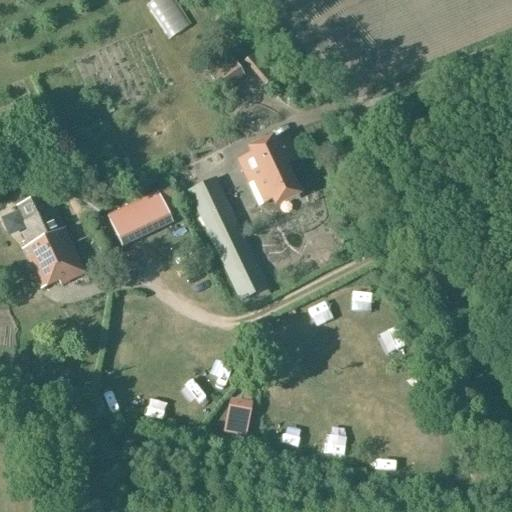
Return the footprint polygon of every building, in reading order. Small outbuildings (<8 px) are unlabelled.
[(187,30),(167,0),(152,0),(144,5),(169,43),(187,30)] [(210,76),(222,94),(245,77),(231,59),(210,76)] [(274,209),(302,195),(289,167),(300,161),(288,137),(276,143),(273,136),(245,149),(248,156),(236,161),(258,208),(271,203),(274,209)] [(214,180),(187,193),(241,304),(268,291),(214,180)] [(22,250),(41,291),(58,283),(60,287),(85,276),(47,194),(17,208),(29,235),(24,237),(28,247),(22,250)] [(158,194),(107,218),(121,250),(173,225),(158,194)] [(315,215),(276,216),(277,234),(315,233),(315,215)] [(241,424),(244,405),(229,402),(226,421),(241,424)]
